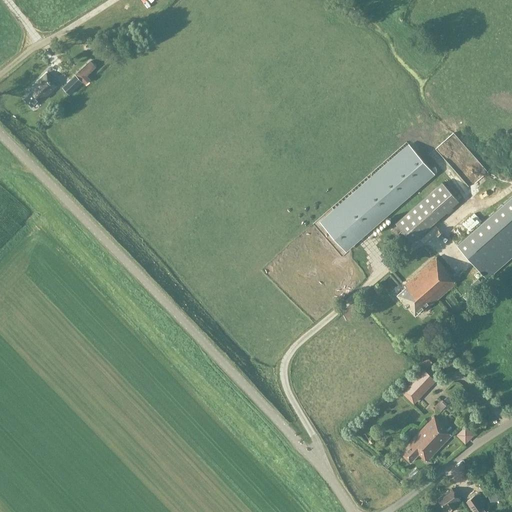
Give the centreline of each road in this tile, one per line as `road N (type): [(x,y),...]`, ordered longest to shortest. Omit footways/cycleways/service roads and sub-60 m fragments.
road 1 (tertiary): [(352,511),(302,447),(0,134)]
road 2 (unclassified): [(386,511),(511,422)]
